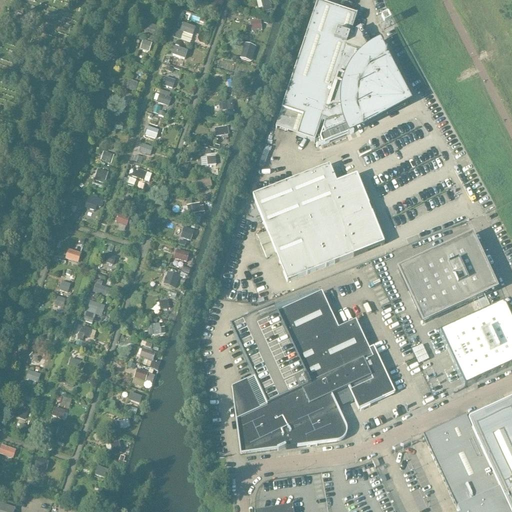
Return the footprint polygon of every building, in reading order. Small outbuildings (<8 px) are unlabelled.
[(271,11),(268,0),(260,0),(259,0),(262,13),(271,11)] [(317,3),(282,109),(303,116),(297,136),(296,137),(314,143),(314,144),(318,133),(319,128),(322,121),(325,122),(324,125),(323,129),(326,135),(331,133),(337,130),(344,127),(350,125),(351,127),(357,125),(356,123),(357,122),(362,120),(363,124),(364,126),(409,104),(386,59),(385,61),(381,63),(378,58),(371,46),(367,40),(360,29),(358,30),(355,32),(353,39),(349,38),(352,31),(353,26),(357,16),(356,15),(356,16),(317,3)] [(261,30),(260,21),(249,23),(250,32),(261,30)] [(154,36),(157,27),(143,23),(140,31),(154,36)] [(193,37),(196,29),(183,25),(180,33),(193,37)] [(148,53),(151,44),(142,41),(139,50),(148,53)] [(245,44),(241,58),(251,62),(256,47),(245,44)] [(185,61),(188,52),(174,48),(172,57),(185,61)] [(247,87),(244,76),(229,78),(231,89),(247,87)] [(172,90),(175,81),(164,78),(162,87),(172,90)] [(135,93),(138,84),(129,81),(126,90),(135,93)] [(168,108),(171,100),(158,96),(156,103),(168,108)] [(129,109),(132,100),(120,97),(118,105),(129,109)] [(233,111),(232,103),(218,104),(219,112),(233,111)] [(155,140),(158,131),(147,128),(144,136),(155,140)] [(227,136),(226,128),(214,130),(215,138),(227,136)] [(149,156),(151,148),(142,145),(139,154),(149,156)] [(111,165),(114,156),(103,153),(100,162),(111,165)] [(217,165),(215,157),(206,158),(207,167),(217,165)] [(377,236),(366,221),(363,218),(361,215),(359,211),(357,208),(355,205),(353,201),(352,198),(350,194),(348,190),(348,192),(340,195),(329,166),(252,197),(267,233),(257,237),(266,259),(276,255),(287,283),(375,248),(377,236)] [(148,183),(151,175),(133,169),(131,178),(148,183)] [(103,185),(107,173),(97,170),(93,182),(103,185)] [(211,188),(209,180),(198,182),(200,191),(211,188)] [(133,210),(135,201),(125,198),(122,207),(133,210)] [(95,213),(98,204),(87,201),(84,210),(95,213)] [(201,213),(199,204),(187,207),(188,215),(201,213)] [(126,227),(129,219),(119,215),(116,224),(126,227)] [(183,229),(180,239),(191,242),(194,233),(183,229)] [(398,271),(421,322),(423,325),(496,291),(472,237),(398,271)] [(77,263),(80,254),(67,250),(65,259),(77,263)] [(186,263),(189,254),(176,250),(174,260),(186,263)] [(113,266),(116,257),(105,254),(102,263),(113,266)] [(168,273),(163,285),(175,290),(180,278),(168,273)] [(68,294),(71,286),(61,283),(59,291),(68,294)] [(108,299),(111,290),(95,285),(92,293),(108,299)] [(274,308),(229,328),(253,379),(266,407),(235,422),(240,456),(240,457),(278,452),(278,451),(286,447),(286,451),(336,444),(337,444),(338,444),(339,443),(340,443),(341,442),(342,442),(343,441),(343,440),(344,439),(345,438),(345,437),(346,436),(346,435),(346,434),(346,433),(346,431),(346,430),(346,429),(345,428),(331,397),(348,389),(358,412),(394,395),(394,394),(373,349),(369,351),(355,322),(338,330),(321,294),(277,315),(274,308)] [(63,309),(65,300),(57,297),(54,307),(63,309)] [(169,309),(167,301),(158,303),(160,311),(169,309)] [(101,318),(105,307),(89,302),(86,313),(101,318)] [(511,366),(511,324),(503,305),(439,335),(464,388),(511,366)] [(161,335),(160,325),(150,326),(151,327),(152,336),(161,335)] [(92,331),(81,328),(78,340),(83,341),(84,338),(89,339),(92,331)] [(142,349),(139,357),(152,362),(155,353),(142,349)] [(37,356),(33,365),(42,368),(45,359),(37,356)] [(70,358),(67,366),(78,370),(81,362),(70,358)] [(146,371),(134,372),(136,381),(148,379),(146,371)] [(38,384),(40,376),(28,372),(26,380),(38,384)] [(65,375),(62,384),(73,388),(75,379),(65,375)] [(142,397),(130,392),(127,401),(139,405),(142,397)] [(64,398),(61,405),(69,408),(72,401),(64,398)] [(26,418),(28,410),(18,407),(16,415),(26,418)] [(64,411),(62,410),(54,408),(51,416),(62,420),(64,411)] [(473,430),(471,431),(490,471),(509,511),(511,511),(511,412),(510,413),(508,414),(506,415),(473,430)] [(129,427),(127,419),(119,421),(121,429),(129,427)] [(509,511),(490,471),(471,431),(469,426),(459,431),(456,422),(434,432),(423,438),(457,511),(509,511)] [(56,437),(59,428),(48,425),(45,434),(56,437)] [(118,441),(109,443),(112,457),(122,455),(118,441)] [(1,445),(0,446),(0,455),(12,459),(16,450),(1,445)] [(37,457),(34,466),(47,471),(50,462),(37,457)] [(106,478),(108,470),(98,467),(95,475),(106,478)] [(99,489),(94,500),(102,504),(107,492),(99,489)]
